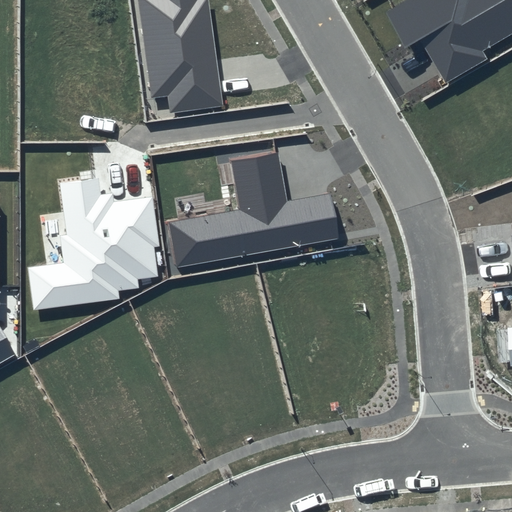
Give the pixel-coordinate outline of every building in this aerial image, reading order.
[(138,0),(151,99),(167,97),(169,113),(223,105),(208,0),(138,0)] [(511,34),(511,0),(409,0),(387,13),(406,47),(420,40),(446,83),(487,59),(482,52),(511,34)] [(240,210),(169,223),(177,268),(339,239),(330,194),(285,201),(276,151),(230,159),(240,210)] [(28,267),(33,310),(118,299),(117,291),(138,288),(137,280),(158,277),(154,247),(159,246),(152,196),(114,202),(113,193),(101,195),(98,177),(61,182),(67,235),(60,236),(64,263),(28,267)] [(0,363),(15,355),(0,325),(0,363)]
